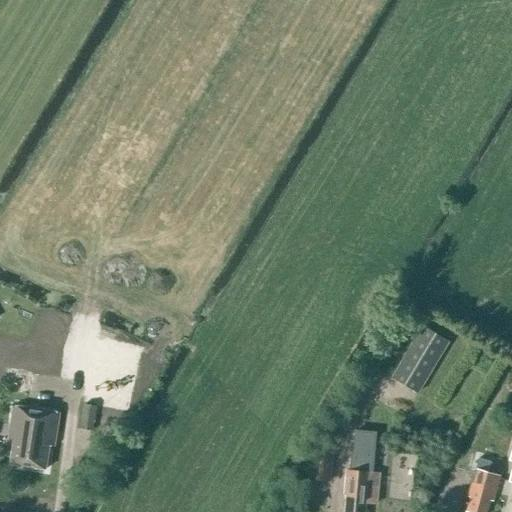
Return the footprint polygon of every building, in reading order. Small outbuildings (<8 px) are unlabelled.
[(95,371),(106,338),(68,325),(57,358),(95,371)] [(449,342),(423,327),(392,378),(418,394),(449,342)] [(93,432),(96,407),(83,404),(80,429),(93,432)] [(49,446),(54,447),(58,413),(12,406),(7,439),(13,439),(10,465),(45,470),(49,446)] [(373,473),(377,426),(357,423),(354,454),(349,472),(346,472),(344,495),(347,495),(345,511),(364,511),(365,503),(377,504),(379,473),(373,473)] [(331,482),(334,453),(315,453),(312,482),(331,482)] [(495,491),(499,479),(486,476),(488,467),(477,465),(468,497),(470,498),(466,511),(486,511),(492,490),(495,491)]
